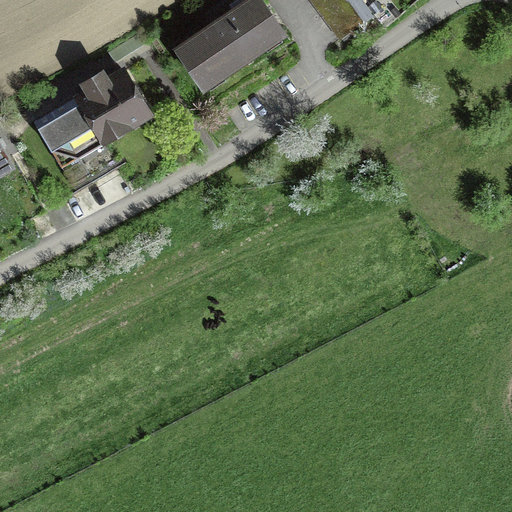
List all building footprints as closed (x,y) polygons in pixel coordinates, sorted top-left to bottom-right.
[(252,0),(250,0),(179,48),(205,87),(278,38),(252,0)] [(309,0),(339,39),(373,14),(362,0),(309,0)] [(402,12),(395,5),(389,10),(396,17),(402,12)] [(103,138),(155,109),(125,58),(108,68),(104,60),(78,75),(83,83),(71,89),(73,92),(33,114),(63,166),(105,142),(103,138)] [(422,145),(439,138),(435,127),(417,135),(422,145)] [(0,170),(14,162),(0,138),(0,170)] [(461,251),(448,224),(434,230),(447,257),(461,251)]
